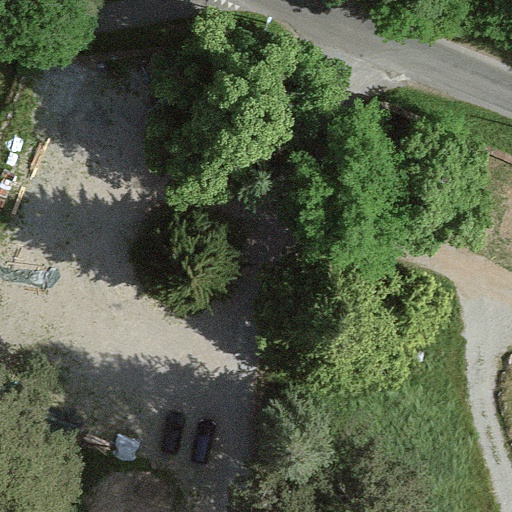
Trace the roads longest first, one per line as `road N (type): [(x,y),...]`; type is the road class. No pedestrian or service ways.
road 1 (unclassified): [(511,94),(253,0)]
road 2 (track): [(0,38),(147,27),(223,0)]
